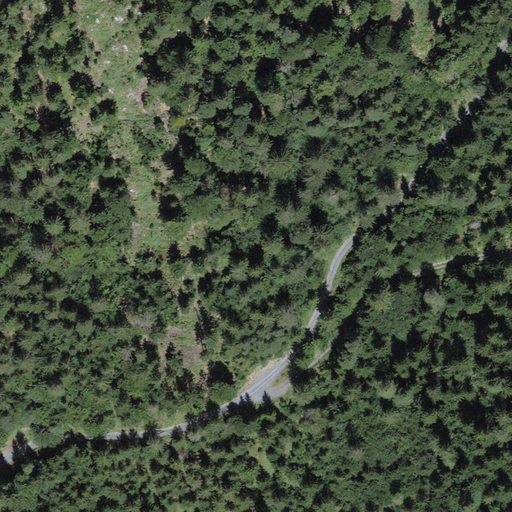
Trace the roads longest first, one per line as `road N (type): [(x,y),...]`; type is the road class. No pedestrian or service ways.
road 1 (track): [(511,248),(444,260),(374,290),(332,341),(267,389),(167,432),(43,440),(0,460)]
road 2 (track): [(267,389),(311,323),(332,267),(406,189),(484,83),(502,35),(511,30)]
